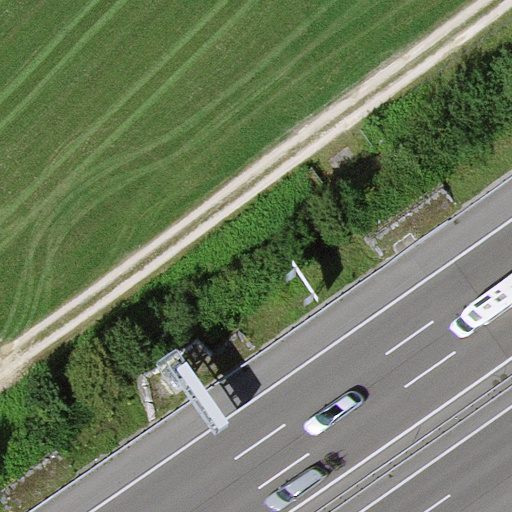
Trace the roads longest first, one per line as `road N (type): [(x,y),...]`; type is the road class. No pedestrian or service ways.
road 1 (track): [(500,0),(0,362)]
road 2 (motorway): [(511,288),(191,511)]
